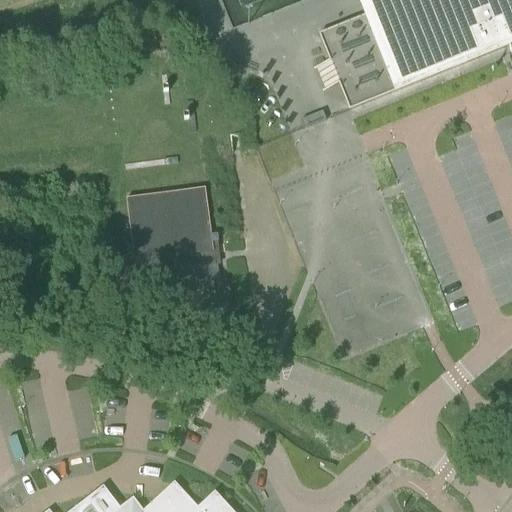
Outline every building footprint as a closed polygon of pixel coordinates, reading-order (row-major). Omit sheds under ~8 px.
[(319,37),(349,111),(509,48),(510,57),(511,56),(511,0),(381,0),(364,7),(368,17),(319,37)] [(211,239),(205,191),(126,201),(132,250),(126,250),(127,256),(133,255),(135,276),(138,300),(218,289),(215,266),(212,245),(218,244),(217,238),(211,239)] [(7,378),(0,380),(0,415),(18,472),(35,467),(7,378)] [(70,392),(83,438),(101,433),(88,387),(70,392)] [(73,511),(229,511),(214,495),(197,511),(174,485),(145,511),(138,511),(132,504),(121,511),(120,511),(103,489),(73,511)]
